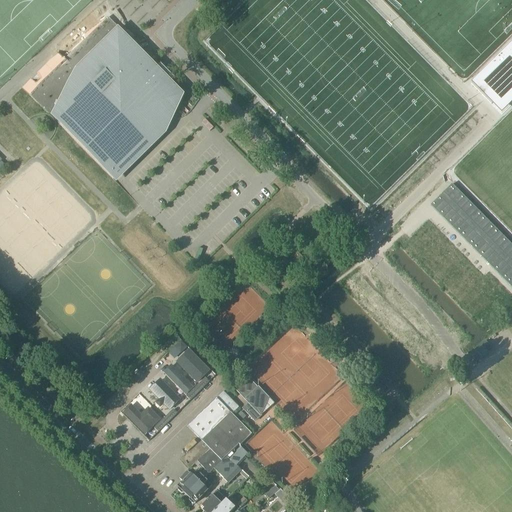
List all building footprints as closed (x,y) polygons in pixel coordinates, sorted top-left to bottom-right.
[(41,83),(29,95),(113,180),(159,135),(152,127),(184,96),(148,59),(147,59),(133,45),(134,45),(107,18),(105,20),(41,83)] [(511,43),(511,45),(491,64),(471,85),(481,95),(491,105),(495,102),(498,105),(500,107),(500,106),(511,94),(511,43)] [(174,347),(180,353),(181,354),(187,347),(188,347),(181,340),(181,341),(176,345),(174,347)] [(189,352),(177,363),(197,383),(208,372),(189,352)] [(171,369),(167,374),(184,392),(189,387),(171,369)] [(209,383),(209,382),(205,379),(186,398),(190,402),(209,383)] [(236,390),(246,401),(247,402),(248,403),(248,404),(249,404),(243,410),(255,422),(261,416),(260,415),(267,401),(247,379),(236,390)] [(160,381),(150,391),(170,411),(179,401),(162,383),(160,381)] [(183,493),(186,496),(203,479),(213,470),(221,462),(227,457),(239,446),(240,447),(252,435),(230,414),(216,399),(187,427),(201,442),(180,460),(189,470),(197,462),(205,470),(195,480),(190,475),(187,472),(180,480),(183,483),(178,488),(178,489),(178,491),(181,494),(183,493)] [(148,410),(141,417),(131,407),(124,413),(145,435),(152,428),(159,421),(148,410)] [(154,429),(158,433),(177,414),(173,410),(154,429)] [(248,454),(240,447),(229,459),(230,460),(234,465),(236,466),(248,454)] [(227,457),(221,462),(231,471),(236,466),(234,465),(230,460),(229,459),(227,457)] [(213,470),(223,479),(231,471),(221,462),(213,470)] [(236,466),(231,471),(236,476),(241,470),(236,466)] [(231,471),(223,479),(228,484),(236,476),(231,471)] [(203,479),(186,496),(190,499),(189,501),(192,505),(194,504),(195,504),(207,491),(206,491),(211,486),(203,479)] [(275,487),(265,496),(269,500),(278,491),(275,487)] [(214,511),(225,501),(216,492),(200,509),(203,511),(214,511)] [(237,505),(240,508),(247,502),(243,498),(237,505)] [(231,511),(234,509),(225,501),(214,511),(231,511)]
